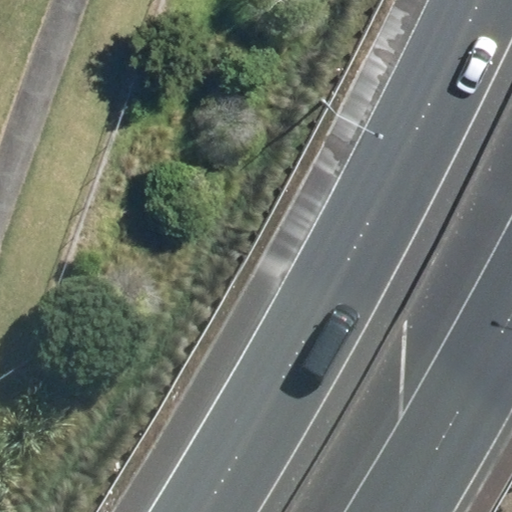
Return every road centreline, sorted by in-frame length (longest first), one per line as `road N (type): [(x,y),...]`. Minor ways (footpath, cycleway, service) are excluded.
road 1 (motorway): [(195,511),(348,266),(472,0)]
road 2 (motorway): [(511,372),(421,511)]
